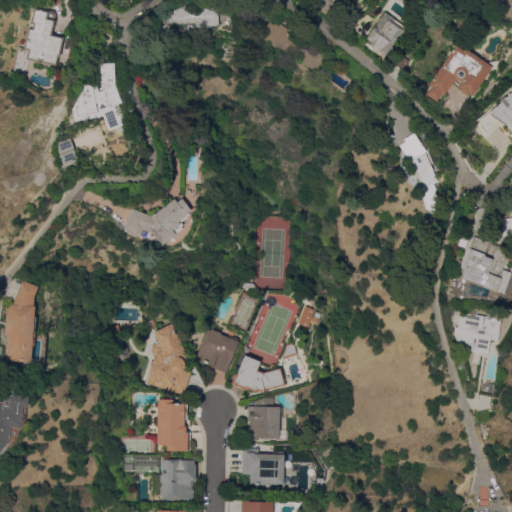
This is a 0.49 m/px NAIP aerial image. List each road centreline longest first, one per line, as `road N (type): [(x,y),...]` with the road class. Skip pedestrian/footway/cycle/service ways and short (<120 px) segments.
road 1 (residential): [(511,170),(491,191),(475,188),(458,175),(434,120),(410,96),(284,1),(146,7),(127,19)]
road 2 (residential): [(127,19),(155,166),(146,176),(91,178),(10,280)]
road 3 (residential): [(484,469),(439,306),(458,175)]
